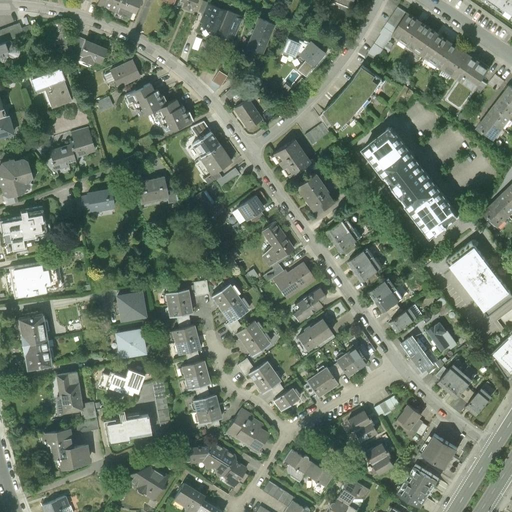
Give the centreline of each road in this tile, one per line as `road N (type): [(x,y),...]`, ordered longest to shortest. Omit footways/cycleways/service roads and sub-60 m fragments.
road 1 (residential): [(0,7),(56,11),(134,41),(199,88),(249,151)]
road 2 (residential): [(249,151),(398,365)]
road 3 (residential): [(380,0),(317,94),(249,151)]
road 4 (residential): [(204,298),(222,380),(288,430)]
road 5 (residential): [(288,430),(398,365)]
road 6 (residential): [(398,365),(494,448)]
